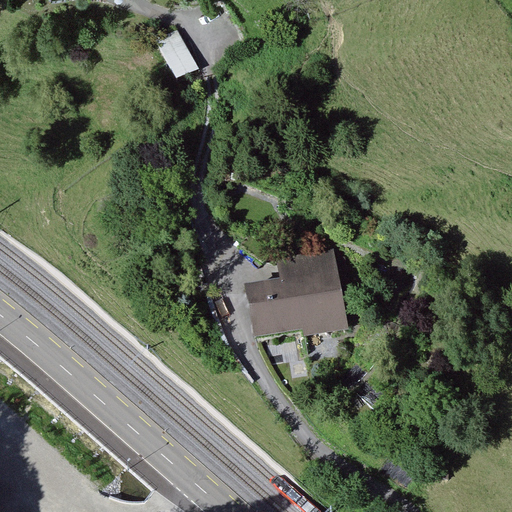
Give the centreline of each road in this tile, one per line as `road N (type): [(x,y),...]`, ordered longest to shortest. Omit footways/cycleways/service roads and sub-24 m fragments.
road 1 (residential): [(407,511),(304,434),(254,364),(197,206),(211,78),(202,46),(188,22),(129,0)]
road 2 (tertiary): [(0,316),(226,511)]
